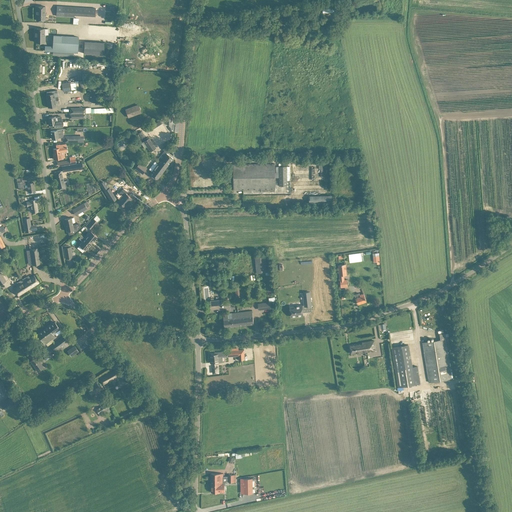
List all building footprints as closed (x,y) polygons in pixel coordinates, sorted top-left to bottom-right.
[(95,16),(96,7),(62,5),(61,15),(73,16),(74,15),(95,16)] [(35,12),(36,12),(36,20),(45,20),(45,12),(44,12),(44,6),(36,6),(35,12)] [(35,28),(35,36),(35,42),(45,42),(45,37),(44,37),(44,28),(35,28)] [(77,53),(78,37),(58,36),(53,35),(53,46),(45,46),(45,51),(57,52),(77,53)] [(104,42),(84,41),(84,53),(104,54),(104,42)] [(71,89),(70,82),(61,83),(63,91),(71,89)] [(59,103),(57,90),(47,92),(47,94),(46,94),(48,107),(56,106),(55,103),(59,103)] [(125,108),(128,117),(141,112),(138,104),(125,108)] [(63,126),(63,121),(62,121),(61,116),(54,117),(54,116),(48,117),(49,121),(48,121),(48,125),(49,124),(50,125),(54,124),(54,127),(63,126)] [(62,137),(63,135),(62,129),(50,131),(52,139),(62,137)] [(141,142),(144,148),(147,146),(150,151),(156,147),(149,137),(141,142)] [(62,158),(65,157),(64,151),(67,151),(66,148),(67,148),(67,146),(66,146),(66,144),(60,144),(56,145),(56,148),(53,149),(55,159),(62,158)] [(166,144),(162,149),(167,153),(171,148),(166,144)] [(173,158),(166,153),(161,159),(159,157),(156,162),(165,169),(173,158)] [(165,169),(156,162),(155,161),(149,169),(152,171),(150,174),(157,180),(165,169)] [(82,163),(62,166),(63,171),(78,169),(78,168),(83,167),(82,163)] [(135,168),(142,174),(147,168),(139,163),(135,168)] [(279,185),(287,185),(287,166),(275,166),(275,163),(233,164),(234,190),(275,189),(275,177),(279,177),(279,185)] [(65,188),(65,187),(68,186),(67,181),(63,181),(61,170),(55,172),(59,189),(65,188)] [(24,188),(23,184),(27,184),(28,192),(35,191),(33,182),(30,182),(29,177),(16,179),(18,189),(24,188)] [(100,183),(112,202),(116,199),(109,188),(108,189),(103,180),(100,183)] [(118,202),(120,203),(124,207),(131,198),(125,193),(118,202)] [(309,195),(309,203),(332,202),(332,194),(309,195)] [(30,205),(31,212),(38,211),(36,199),(30,200),(30,201),(26,201),(27,206),(30,205)] [(72,209),(76,215),(87,208),(87,207),(89,205),(87,201),(84,203),(84,202),(72,209)] [(71,217),(63,219),(64,224),(65,226),(66,226),(67,231),(68,231),(69,235),(73,234),(73,233),(78,230),(76,224),(73,225),(71,217)] [(87,226),(91,229),(98,222),(97,222),(93,218),(87,226)] [(91,231),(85,238),(91,243),(97,237),(91,231)] [(81,235),(79,238),(82,241),(79,245),(85,250),(91,243),(85,238),(81,235)] [(64,248),(66,258),(72,257),(71,247),(64,248)] [(40,264),(38,248),(30,249),(32,265),(40,264)] [(268,254),(255,256),(256,272),(270,271),(268,254)] [(346,275),(345,264),(339,265),(341,287),(348,286),(347,280),(344,280),(343,275),(346,275)] [(34,275),(24,281),(29,289),(39,283),(34,275)] [(29,289),(24,281),(13,288),(18,296),(29,289)] [(213,297),(213,290),(209,290),(209,287),(203,287),(204,297),(213,297)] [(310,292),(303,292),(304,306),(311,305),(310,292)] [(356,298),(356,299),(358,304),(366,301),(364,293),(360,295),(359,293),(355,294),(356,298)] [(290,306),(291,317),(303,315),(302,305),(295,306),(295,307),(290,307),(290,306)] [(223,314),(225,327),(254,324),(252,310),(240,312),(223,314)] [(55,322),(45,329),(52,339),(57,335),(54,333),(60,329),(55,322)] [(52,339),(45,329),(37,334),(44,344),(52,339)] [(423,342),(429,382),(452,378),(444,333),(439,334),(440,340),(423,342)] [(64,336),(56,342),(59,347),(68,341),(64,336)] [(362,342),(362,343),(350,345),(351,354),(356,353),(376,350),(374,340),(362,342)] [(59,347),(56,342),(51,345),(54,350),(59,347)] [(392,347),(392,352),(398,387),(420,384),(417,366),(411,367),(408,345),(392,347)] [(67,350),(71,356),(78,351),(74,346),(67,350)] [(238,356),(239,360),(245,359),(244,349),(227,350),(228,356),(238,356)] [(214,354),(211,354),(211,363),(219,362),(223,362),(223,361),(224,360),(223,358),(223,357),(222,352),(214,352),(214,354)] [(44,367),(36,356),(31,360),(38,371),(44,367)] [(100,378),(104,385),(123,373),(120,367),(100,378)] [(86,388),(91,395),(101,389),(96,381),(86,388)] [(1,403),(4,408),(15,400),(5,385),(1,388),(8,398),(1,403)] [(103,411),(105,414),(111,411),(109,408),(109,407),(106,402),(96,409),(99,414),(103,411)] [(224,483),(219,483),(219,482),(228,482),(228,477),(223,477),(223,474),(211,474),(211,492),(220,492),(225,492),(224,483)] [(246,480),(247,495),(255,495),(254,480),(246,480)]
